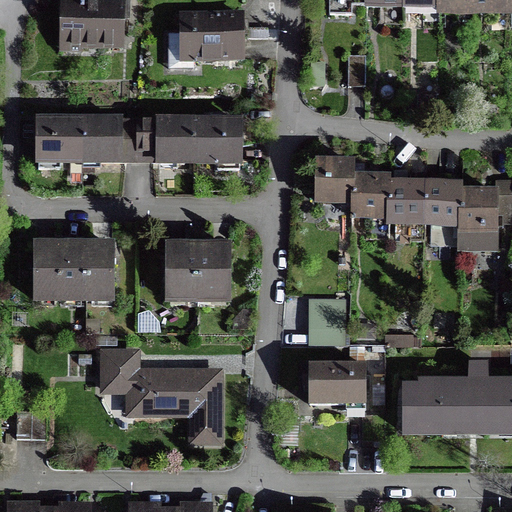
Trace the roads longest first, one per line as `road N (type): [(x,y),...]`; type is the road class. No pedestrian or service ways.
road 1 (residential): [(276,213),(256,486)]
road 2 (residential): [(276,213),(6,208)]
road 3 (residential): [(256,486),(0,483)]
road 4 (residential): [(511,487),(256,486)]
road 5 (residential): [(511,137),(285,122)]
road 6 (residential): [(288,0),(285,122)]
